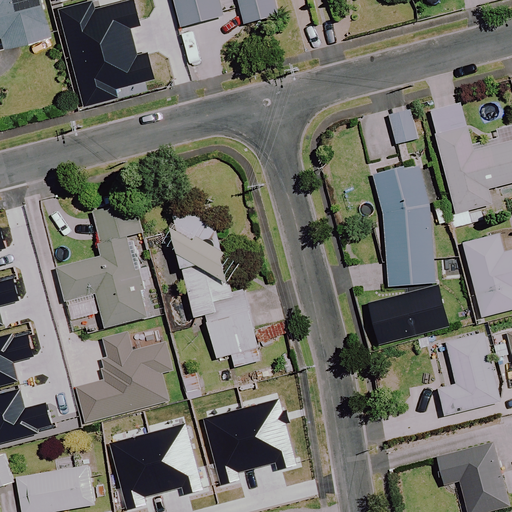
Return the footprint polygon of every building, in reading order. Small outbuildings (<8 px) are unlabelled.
[(0,0),(0,38),(4,37),(8,49),(11,48),(57,36),(47,0),(0,0)] [(55,0),(62,26),(106,15),(121,73),(153,64),(150,53),(166,49),(153,0),(55,0)] [(177,0),(184,25),(199,21),(227,14),(223,0),(241,0),(245,15),(247,22),(283,13),(279,0),(177,0)] [(88,68),(82,39),(62,44),(68,72),(88,68)] [(453,128),(471,123),(465,100),(447,105),(434,108),(440,131),(453,128)] [(392,113),(399,142),(402,141),(421,137),(414,107),(413,107),(403,110),(394,112),(392,113)] [(440,131),(439,132),(460,211),(497,201),(494,186),(511,181),(511,138),(478,147),(477,141),(472,123),(471,123),(453,128),(440,131)] [(478,147),(511,138),(511,123),(500,126),(502,135),(477,141),(478,147)] [(405,164),(375,172),(386,211),(390,260),(391,275),(392,285),(440,281),(438,257),(433,203),(423,163),(420,163),(409,166),(408,163),(405,164)] [(100,226),(104,241),(131,234),(147,230),(138,198),(96,209),(100,226)] [(191,208),(177,212),(179,219),(177,222),(200,313),(210,310),(222,359),(228,357),(227,354),(235,352),(239,364),(263,358),(259,345),(261,345),(259,340),(264,339),(265,344),(273,342),(271,337),(290,332),(286,319),(259,326),(254,307),(248,285),(238,288),(229,253),(232,248),(224,243),(219,223),(191,208)] [(451,215),(454,227),(475,221),(472,209),(451,215)] [(473,213),(475,221),(486,218),(484,210),(473,213)] [(503,231),(466,241),(486,315),(511,308),(511,247),(508,249),(503,231)] [(105,253),(60,265),(69,298),(100,290),(109,324),(152,313),(145,288),(149,287),(143,266),(140,267),(131,234),(104,241),(102,242),(105,253)] [(1,272),(0,272),(0,328),(15,325),(24,362),(52,355),(28,265),(1,272)] [(406,292),(373,300),(384,343),(455,324),(443,282),(406,292)] [(132,329),(105,335),(110,354),(105,356),(107,366),(105,366),(107,377),(79,385),(88,421),(173,399),(166,371),(177,368),(169,339),(137,348),(132,329)] [(460,382),(442,386),(449,414),(506,399),(489,330),(449,340),(460,382)] [(508,342),(496,345),(499,356),(511,353),(508,342)] [(59,433),(52,407),(24,415),(27,427),(31,441),(59,433)] [(254,416),(203,424),(211,473),(195,476),(197,491),(170,495),(173,511),(235,511),(234,503),(233,499),(231,487),(243,485),(239,464),(261,461),(254,416)] [(511,490),(498,439),(441,454),(449,483),(463,479),(472,511),(485,511),(511,505),(511,490)] [(7,452),(0,454),(0,486),(5,485),(17,480),(7,452)] [(92,463),(20,475),(26,511),(45,511),(100,503),(92,463)]
